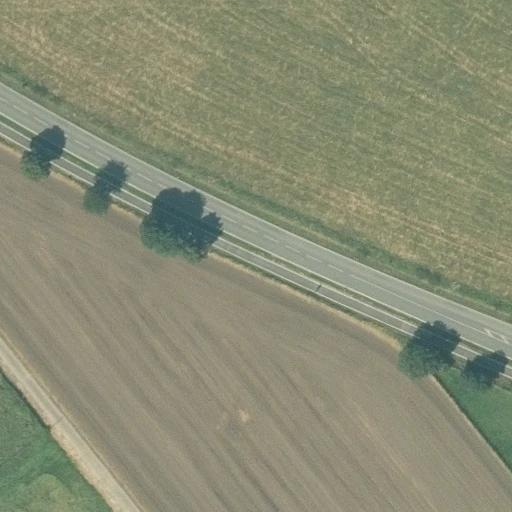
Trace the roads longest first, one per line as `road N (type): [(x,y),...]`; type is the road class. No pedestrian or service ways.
road 1 (secondary): [(0,97),(194,198),(511,341)]
road 2 (unclassified): [(0,347),(129,511)]
